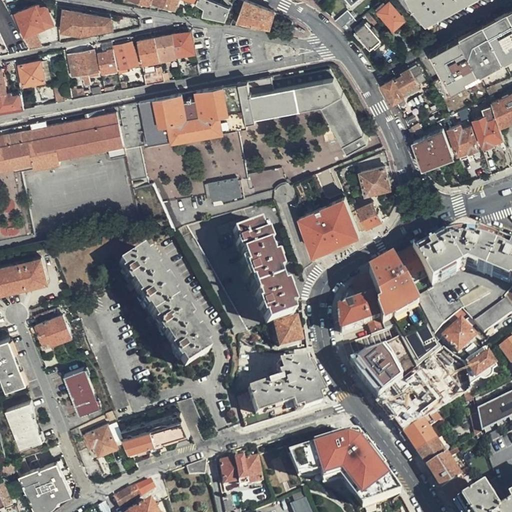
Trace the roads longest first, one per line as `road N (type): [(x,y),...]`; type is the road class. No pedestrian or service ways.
road 1 (residential): [(337,45),(0,118)]
road 2 (tertiary): [(428,220),(326,282),(319,314),(327,360),(352,402)]
road 3 (residential): [(91,499),(16,312)]
road 4 (residential): [(0,58),(180,20)]
road 5 (residential): [(510,0),(365,82)]
road 6 (residential): [(180,20),(337,45)]
road 7 (residential): [(207,382),(221,371),(216,336),(161,252)]
road 8 (tertiary): [(428,220),(365,82)]
road 9 (tertiary): [(352,402),(429,511)]
road 10 (residential): [(352,402),(234,441)]
